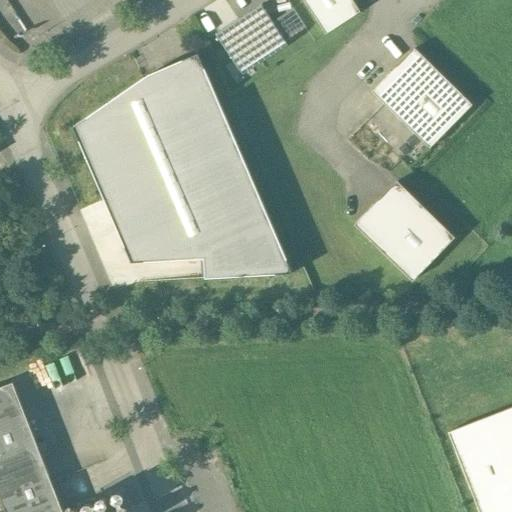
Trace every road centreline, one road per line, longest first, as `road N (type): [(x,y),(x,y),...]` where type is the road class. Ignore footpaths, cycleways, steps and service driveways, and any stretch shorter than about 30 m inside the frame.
road 1 (residential): [(176,511),(49,184),(6,102)]
road 2 (residential): [(403,14),(323,91),(320,133),(367,183)]
road 3 (residential): [(6,102),(172,0)]
